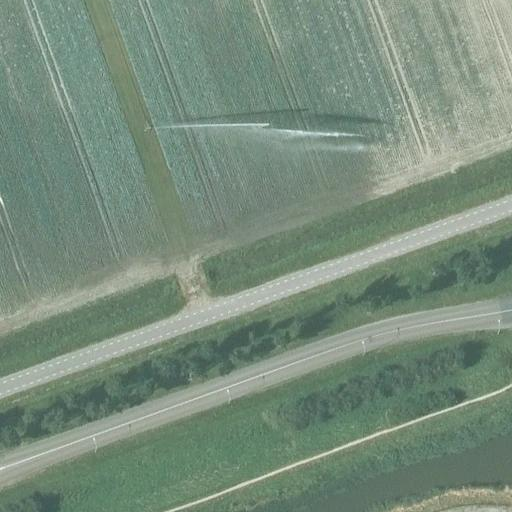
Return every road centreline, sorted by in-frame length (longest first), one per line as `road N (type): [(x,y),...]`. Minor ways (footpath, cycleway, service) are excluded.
road 1 (unclassified): [(0,388),(511,205)]
road 2 (tertiary): [(29,459),(341,348),(511,311)]
